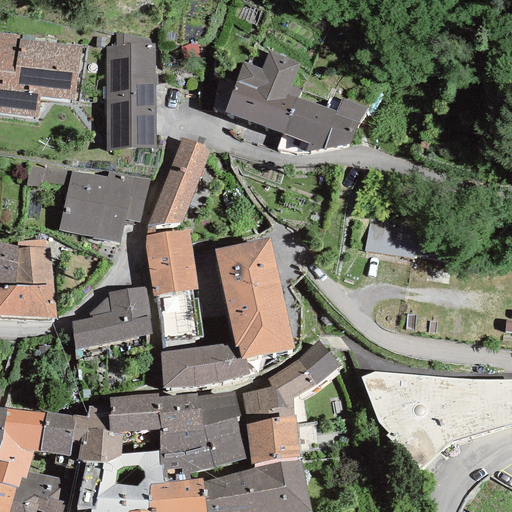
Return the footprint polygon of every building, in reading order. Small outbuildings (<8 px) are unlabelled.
[(20,34),(0,31),(0,113),(36,118),(39,96),(75,101),(82,47),(19,39),(20,34)] [(116,46),(104,46),(106,150),(156,149),(155,44),(150,45),(150,40),(114,32),(116,46)] [(283,133),(296,98),(301,89),(292,85),(300,63),(269,50),(262,70),(243,61),(223,112),(283,133)] [(336,112),(296,98),(283,133),(275,149),(294,154),(348,145),(366,109),(341,99),(336,112)] [(211,150),(181,138),(146,226),(182,224),(211,150)] [(30,180),(62,184),(64,165),(32,162),(30,180)] [(149,179),(107,171),(106,178),(70,171),(58,231),(119,243),(124,220),(140,223),(149,179)] [(370,217),(363,250),(414,260),(420,227),(370,217)] [(189,230),(145,235),(145,245),(153,295),(155,295),(192,290),(197,290),(189,230)] [(270,238),(215,250),(235,342),(236,347),(239,347),(242,360),(246,359),(294,349),(270,238)] [(45,240),(17,242),(17,247),(16,285),(0,284),(0,316),(56,319),(49,248),(45,248),(45,240)] [(0,284),(16,285),(17,247),(0,242),(0,284)] [(147,286),(107,292),(108,297),(106,297),(89,314),(89,318),(71,322),(74,350),(154,334),(147,286)] [(193,299),(192,290),(155,295),(163,352),(195,348),(193,338),(203,338),(198,298),(193,299)] [(298,359),(267,380),(272,387),(274,386),(287,406),(292,404),(292,399),(316,385),(339,366),(318,340),(298,359)] [(205,385),(249,374),(246,359),(242,360),(239,347),(236,347),(235,342),(195,348),(163,352),(161,352),(163,388),(205,385)] [(374,372),(361,379),(380,422),(416,469),(448,442),(511,423),(511,381),(476,383),(374,372)] [(272,387),(242,393),(247,425),(293,416),(292,404),(287,406),(274,386),(272,387)] [(234,391),(216,394),(224,420),(235,418),(239,417),(234,391)] [(196,393),(175,396),(181,432),(204,429),(203,426),(197,396),(196,393)] [(158,397),(157,394),(108,398),(110,406),(111,415),(108,415),(109,432),(122,432),(158,429),(160,429),(158,397)] [(224,420),(216,394),(197,396),(203,426),(224,420)] [(181,432),(175,396),(158,397),(160,429),(161,435),(181,432)] [(110,406),(88,406),(86,418),(81,441),(76,461),(86,461),(107,461),(120,456),(120,453),(122,432),(109,432),(108,415),(111,415),(110,406)] [(44,413),(6,409),(2,440),(0,445),(0,460),(30,465),(33,451),(38,451),(44,413)] [(75,416),(46,412),(40,452),(69,457),(71,440),(75,416)] [(86,418),(75,416),(71,440),(81,441),(86,418)] [(293,416),(247,425),(250,465),(299,457),(295,416),(293,416)] [(245,458),(235,418),(224,420),(203,426),(204,429),(181,432),(161,435),(160,429),(158,429),(158,451),(159,466),(161,466),(162,484),(189,479),(188,474),(214,467),(245,458)] [(159,466),(158,451),(120,453),(120,456),(107,461),(86,461),(76,507),(91,508),(90,511),(127,511),(128,511),(147,511),(148,503),(149,486),(162,484),(161,466),(159,466)] [(0,511),(7,511),(16,488),(19,488),(20,477),(25,480),(27,472),(30,465),(0,460),(0,511)] [(311,511),(300,460),(254,468),(203,481),(206,511),(311,511)] [(61,511),(69,481),(27,472),(25,480),(20,477),(19,488),(16,488),(7,511),(34,511),(35,508),(45,511),(61,511)] [(206,511),(203,481),(202,478),(189,479),(162,484),(149,486),(148,503),(147,511),(128,511),(127,511),(206,511)]
